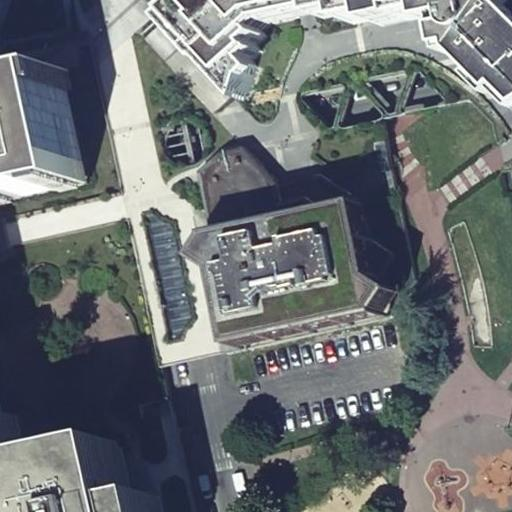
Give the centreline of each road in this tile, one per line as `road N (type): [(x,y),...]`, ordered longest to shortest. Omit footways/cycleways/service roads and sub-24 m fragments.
road 1 (unclassified): [(138,149),(200,361),(232,511)]
road 2 (unclassified): [(511,61),(225,134)]
road 3 (residential): [(103,0),(138,149)]
